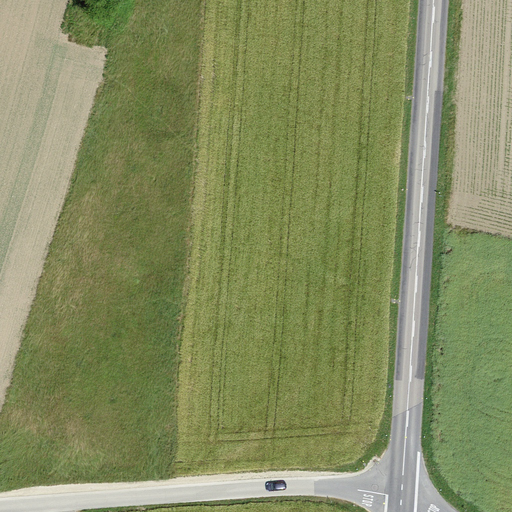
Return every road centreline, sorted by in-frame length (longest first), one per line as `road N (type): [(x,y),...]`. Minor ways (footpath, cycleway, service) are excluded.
road 1 (secondary): [(431,0),(399,498)]
road 2 (unclassified): [(0,508),(287,487),(399,498)]
